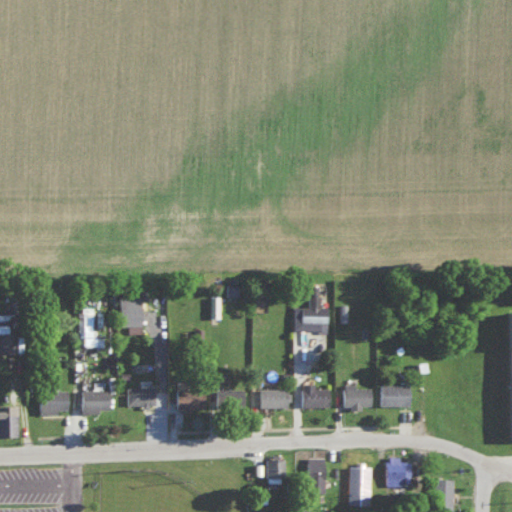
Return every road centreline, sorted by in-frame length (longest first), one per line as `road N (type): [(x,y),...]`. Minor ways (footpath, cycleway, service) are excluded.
road 1 (residential): [(511,471),(443,442),(374,437),(0,455)]
road 2 (residential): [(164,303),(168,448)]
